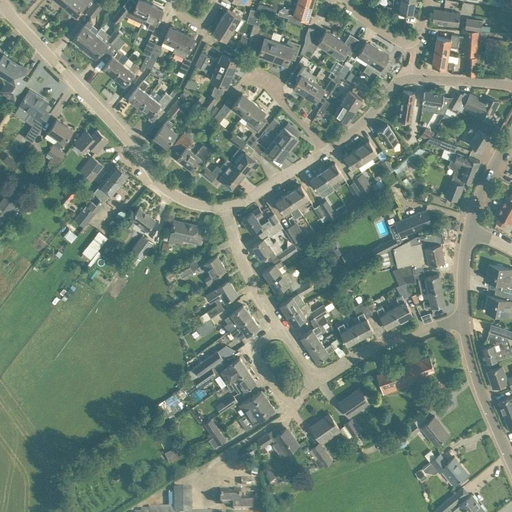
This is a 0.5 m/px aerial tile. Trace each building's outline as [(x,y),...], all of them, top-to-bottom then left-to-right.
[(69,0),(64,6),(75,15),(87,0),(69,0)] [(86,12),(93,17),(102,5),(96,0),(86,12)] [(142,23),(144,18),(150,3),(142,0),(137,0),(136,4),(133,3),(130,10),(121,7),(112,19),(117,23),(124,15),(127,16),(142,23)] [(415,0),(414,0),(393,0),(393,7),(386,6),(385,11),(392,12),(392,11),(412,14),(415,0)] [(259,2),(256,9),(262,11),(265,4),(259,2)] [(307,19),(311,6),(297,2),(295,10),(288,8),(287,8),(283,7),(279,9),(278,14),(290,18),(291,14),(298,16),(307,19)] [(150,3),(144,18),(150,21),(147,27),(153,30),(163,9),(150,3)] [(227,8),(220,20),(233,28),(240,17),(227,8)] [(249,15),(247,21),(253,23),(258,25),(262,11),(256,9),(254,16),(249,15)] [(431,22),(458,26),(460,13),(433,9),(431,22)] [(465,28),(481,30),(482,20),(466,18),(465,28)] [(73,38),(84,47),(85,47),(95,34),(95,33),(88,28),(92,23),(88,20),(84,24),(79,30),(73,38)] [(233,28),(220,20),(212,32),(226,40),(233,28)] [(176,46),(182,32),(170,26),(163,40),(164,41),(175,46),(176,46)] [(85,47),(84,47),(82,49),(93,58),(95,56),(96,56),(109,39),(114,43),(119,36),(123,32),(117,27),(110,35),(101,27),(95,33),(95,34),(85,47)] [(317,43),(328,50),(336,36),(325,29),(317,43)] [(271,38),(273,34),(260,30),(256,42),(262,44),(258,54),(273,59),(279,40),(271,38)] [(464,55),(476,56),(478,31),(465,30),(464,55)] [(194,37),(182,32),(176,46),(175,46),(172,52),(184,57),(185,57),(194,37)] [(238,48),(245,50),(248,40),(249,38),(242,33),(241,38),(238,48)] [(436,36),(434,51),(448,53),(449,45),(457,47),(459,35),(451,34),(450,38),(436,36)] [(328,50),(343,60),(347,53),(349,55),(359,39),(352,35),(347,43),(336,36),(328,50)] [(486,37),(484,46),(486,46),(505,50),(507,41),(489,38),(488,38),(486,37)] [(142,53),(142,54),(146,55),(149,57),(155,43),(148,39),(142,53)] [(291,55),(295,56),(300,44),(288,40),(287,43),(279,40),(273,59),(287,65),(291,55)] [(369,61),(377,48),(365,40),(355,57),(366,65),(367,64),(369,61)] [(155,43),(149,57),(155,60),(162,46),(155,43)] [(306,48),(303,54),(309,58),(313,52),(306,48)] [(389,55),(377,48),(369,61),(367,64),(378,72),(389,55)] [(102,67),(114,76),(123,64),(117,59),(122,53),(117,49),(112,55),(102,67)] [(200,68),(201,68),(204,61),(207,54),(201,51),(194,65),(200,68)] [(448,53),(434,51),(432,65),(453,69),(454,62),(447,61),(448,53)] [(215,58),(212,64),(214,65),(213,66),(231,74),(237,60),(222,53),(219,60),(215,58)] [(3,54),(0,58),(0,72),(8,78),(0,90),(15,100),(27,81),(21,77),(25,71),(19,67),(20,66),(3,54)] [(306,63),(309,58),(303,54),(300,59),(306,63)] [(146,55),(140,69),(142,71),(145,65),(149,57),(146,55)] [(466,74),(475,75),(476,57),(467,56),(466,74)] [(149,57),(145,65),(151,68),(152,67),(155,60),(149,57)] [(178,71),(185,74),(191,60),(185,57),(184,57),(178,71)] [(338,60),(331,71),(337,74),(340,69),(343,64),(338,60)] [(208,72),(209,72),(213,73),(210,79),(226,86),(231,74),(216,67),(213,66),(214,65),(204,61),(201,68),(205,70),(205,71),(205,72),(206,72),(207,73),(208,73),(208,72)] [(123,64),(114,76),(124,85),(134,72),(139,66),(134,62),(129,68),(123,64)] [(151,68),(149,72),(161,77),(163,72),(152,67),(151,68)] [(340,69),(337,74),(337,75),(343,78),(346,73),(340,69)] [(334,80),(337,75),(337,74),(331,71),(328,76),(331,78),(334,80)] [(295,83),(292,87),(304,94),(312,81),(305,76),(301,74),(295,83)] [(340,83),(343,78),(337,75),(334,80),(340,83)] [(195,81),(188,78),(185,85),(192,88),(195,81)] [(354,85),(365,93),(369,87),(357,79),(354,85)] [(128,98),(140,107),(150,94),(143,90),(148,83),(143,80),(138,86),(138,85),(128,98)] [(312,81),(304,94),(316,101),(324,88),(312,81)] [(155,99),(150,94),(140,107),(150,115),(155,110),(159,113),(172,97),(177,91),(173,88),(169,94),(166,92),(158,101),(155,99)] [(349,89),(341,101),(355,110),(362,98),(349,89)] [(398,119),(410,121),(415,92),(403,90),(398,119)] [(448,104),(451,99),(443,97),(443,93),(424,90),(422,102),(433,103),(436,112),(443,113),(448,105),(448,104)] [(456,90),(451,99),(448,104),(455,108),(463,94),(456,90)] [(22,99),(20,104),(26,108),(21,115),(33,123),(24,136),(32,141),(42,125),(45,122),(50,114),(43,109),(48,101),(39,96),(38,98),(28,91),(22,99)] [(167,111),(173,116),(187,97),(182,93),(167,111)] [(243,114),(244,115),(254,102),(242,93),(231,107),(235,111),(237,109),(243,114)] [(475,110),(479,112),(478,115),(488,120),(492,112),(491,111),(495,101),(497,102),(498,101),(488,96),(486,100),(485,100),(485,101),(470,93),(464,105),(475,110)] [(201,108),(206,112),(216,99),(211,95),(201,108)] [(196,103),(200,106),(204,101),(199,98),(196,103)] [(325,99),(322,102),(320,107),(327,112),(332,108),(334,104),(325,99)] [(355,110),(341,101),(334,113),(347,121),(355,110)] [(246,122),(258,131),(267,120),(261,115),(264,110),(254,102),(244,115),(249,119),(246,122)] [(214,117),(220,121),(226,113),(220,109),(214,117)] [(57,118),(48,131),(58,138),(54,145),(53,144),(48,152),(53,155),(48,162),(55,166),(58,161),(65,152),(59,149),(72,129),(57,118)] [(265,129),(271,134),(280,123),(274,118),(265,129)] [(173,124),(167,119),(154,135),(167,145),(176,133),(170,128),(173,124)] [(288,121),(275,138),(289,148),(298,137),(294,134),(298,129),(288,121)] [(379,144),(387,157),(394,152),(394,143),(398,140),(387,123),(377,130),(384,141),(379,144)] [(469,143),(472,145),(481,150),(490,136),(478,129),(471,125),(468,131),(474,135),(469,143)] [(422,132),(429,137),(432,132),(425,128),(422,132)] [(74,141),(83,149),(89,144),(96,151),(107,139),(97,129),(91,135),(86,130),(74,141)] [(204,145),(202,145),(196,152),(187,145),(192,139),(184,132),(176,142),(185,148),(182,151),(181,152),(181,153),(177,157),(192,169),(200,159),(203,161),(212,150),(204,145)] [(245,141),(251,146),(256,139),(258,137),(252,132),(245,141)] [(242,148),(246,143),(233,133),(229,139),(239,147),(241,148),(242,148)] [(449,150),(451,143),(433,136),(432,140),(439,143),(438,146),(449,150)] [(289,148),(275,138),(266,149),(280,160),(289,148)] [(256,139),(251,146),(254,148),(260,153),(265,147),(256,139)] [(368,140),(355,149),(363,160),(370,156),(374,162),(380,158),(376,152),(374,149),(368,140)] [(393,168),(397,173),(426,149),(420,147),(393,168)] [(363,160),(355,149),(344,156),(352,168),(356,174),(361,170),(357,164),(363,160)] [(5,159),(11,163),(16,153),(9,150),(5,159)] [(245,150),(234,163),(244,172),(249,176),(260,162),(245,150)] [(458,162),(464,165),(470,167),(470,165),(477,168),(480,161),(452,150),(448,158),(450,159),(458,162)] [(80,170),(86,175),(98,160),(92,155),(86,163),(80,170)] [(382,162),(388,171),(394,167),(388,157),(382,162)] [(81,182),(87,186),(98,173),(104,165),(98,160),(86,175),(81,182)] [(240,177),(244,172),(234,163),(231,161),(223,171),(217,167),(215,167),(211,171),(204,165),(199,171),(211,181),(215,175),(231,188),(240,177)] [(335,162),(323,170),(330,182),(337,178),(341,184),(346,180),(342,174),(335,162)] [(450,180),(449,179),(443,195),(457,200),(465,180),(471,182),(477,168),(470,165),(470,167),(464,165),(458,162),(450,180)] [(106,170),(101,177),(104,179),(105,178),(107,179),(108,177),(113,182),(116,178),(121,182),(122,181),(128,173),(116,164),(110,171),(109,172),(106,170)] [(323,170),(310,178),(316,186),(318,190),(322,196),(327,192),(334,188),(330,182),(323,170)] [(383,177),(390,188),(399,182),(392,171),(383,177)] [(353,182),(361,193),(372,186),(362,172),(353,179),(355,181),(353,182)] [(94,195),(87,204),(95,211),(109,194),(111,195),(121,182),(116,178),(113,182),(108,177),(107,179),(105,178),(104,179),(99,185),(92,194),(94,195)] [(361,193),(353,182),(349,185),(356,196),(361,193)] [(64,194),(70,200),(79,190),(72,184),(64,194)] [(301,185),(288,193),(296,205),(296,204),(303,200),(307,206),(312,203),(308,197),(308,196),(301,185)] [(0,202),(0,218),(2,220),(21,196),(11,188),(0,202)] [(511,192),(510,197),(506,196),(501,205),(511,211),(511,192)] [(296,205),(288,193),(276,201),(284,213),(288,219),(292,216),(294,218),(302,213),(296,204),(296,205)] [(321,203),(329,216),(335,212),(326,199),(321,203)] [(82,209),(75,219),(83,226),(95,211),(87,204),(86,204),(82,209)] [(314,208),(320,217),(325,214),(319,204),(314,208)] [(511,218),(511,211),(501,205),(496,215),(499,217),(496,222),(509,229),(511,224),(511,222),(510,222),(511,218)] [(131,218),(126,225),(131,228),(135,222),(146,230),(155,219),(139,207),(130,218),(131,218)] [(242,218),(251,232),(261,225),(255,216),(262,212),(259,207),(242,218)] [(271,209),(265,214),(269,219),(272,224),(278,220),(271,209)] [(395,222),(400,236),(431,223),(426,210),(395,222)] [(110,221),(110,222),(115,227),(121,220),(115,215),(110,221)] [(169,240),(182,243),(183,239),(200,243),(204,226),(174,219),(169,240)] [(268,227),(267,228),(268,228),(271,233),(282,226),(278,220),(272,224),(268,227)] [(292,224),(285,229),(294,243),(300,238),(292,224)] [(70,227),(64,235),(72,241),(78,234),(70,227)] [(415,235),(397,244),(397,245),(392,248),(396,266),(412,263),(413,266),(428,263),(444,260),(438,230),(415,235)] [(98,232),(83,251),(84,252),(90,257),(97,249),(106,238),(98,232)] [(123,266),(130,271),(152,242),(142,235),(127,255),(130,258),(123,266)] [(253,246),(251,248),(255,254),(257,253),(261,258),(263,257),(265,261),(269,258),(282,249),(276,240),(273,242),(268,235),(261,240),(252,246),(253,246)] [(387,242),(373,249),(376,256),(391,249),(387,242)] [(294,243),(278,254),(282,259),(298,249),(294,243)] [(320,262),(314,251),(303,258),(309,269),(320,262)] [(210,274),(204,278),(208,284),(221,277),(218,272),(225,268),(217,254),(198,265),(201,271),(206,268),(210,274)] [(283,264),(279,260),(262,271),(269,281),(282,273),(278,267),(283,264)] [(190,262),(176,269),(179,272),(182,277),(195,270),(190,262)] [(511,268),(489,263),(486,279),(508,284),(506,291),(511,292),(511,268)] [(392,270),(399,285),(404,282),(401,275),(413,273),(411,266),(392,270)] [(167,272),(166,273),(169,278),(170,277),(179,272),(176,269),(176,267),(167,272)] [(276,291),(295,278),(288,268),(282,273),(269,281),(276,291)] [(415,282),(413,273),(401,275),(404,282),(405,284),(415,282)] [(421,293),(428,291),(442,288),(439,274),(425,277),(418,278),(421,293)] [(237,292),(228,279),(216,287),(206,293),(210,300),(214,298),(217,304),(206,311),(210,317),(223,308),(220,303),(237,292)] [(279,304),(286,315),(299,306),(305,303),(300,296),(313,288),(308,281),(298,286),(295,288),(298,293),(293,296),(292,296),(279,304)] [(400,303),(392,307),(399,320),(401,323),(408,319),(406,316),(412,313),(404,298),(410,294),(405,284),(404,282),(399,285),(396,286),(401,295),(396,298),(400,303)] [(442,288),(428,291),(429,299),(422,301),(424,307),(431,305),(431,306),(445,303),(442,288)] [(511,292),(506,291),(505,298),(488,295),(485,311),(511,316),(511,311),(511,309),(509,308),(511,300),(511,292)] [(373,302),(367,305),(372,315),(374,318),(379,315),(386,327),(399,320),(392,307),(385,311),(378,298),(372,301),(373,302)] [(360,320),(353,324),(360,337),(373,330),(366,318),(372,315),(367,305),(367,306),(364,301),(359,304),(359,303),(353,306),(360,320)] [(299,306),(286,315),(293,325),(311,312),(310,311),(305,303),(299,306)] [(310,311),(311,312),(312,312),(316,319),(311,321),(311,322),(324,314),(329,311),(324,303),(310,311)] [(330,310),(334,315),(345,308),(341,303),(330,310)] [(251,315),(243,304),(225,318),(232,328),(251,315)] [(430,312),(421,316),(424,322),(432,320),(430,312)] [(324,314),(311,322),(314,326),(300,336),(308,348),(320,341),(315,334),(321,330),(319,327),(328,321),(326,316),(324,314)] [(232,328),(228,331),(229,332),(230,331),(234,336),(236,334),(240,339),(258,325),(251,315),(232,328)] [(360,337),(353,324),(347,328),(343,322),(337,326),(342,335),(347,344),(360,337)] [(202,323),(197,326),(202,334),(208,331),(202,323)] [(492,336),(489,335),(486,345),(480,347),(485,363),(494,360),(511,355),(510,349),(505,348),(503,339),(504,336),(511,338),(511,330),(490,323),(487,331),(493,333),(492,336)] [(320,341),(308,348),(317,361),(334,348),(340,344),(337,338),(330,342),(331,343),(324,348),(320,341)] [(223,358),(217,350),(193,367),(198,375),(212,366),(223,358)] [(226,383),(248,369),(239,356),(227,364),(228,365),(222,369),(225,374),(223,375),(228,382),(226,383)] [(376,374),(383,393),(420,380),(418,376),(434,371),(429,356),(376,374)] [(487,370),(493,387),(507,383),(501,365),(487,370)] [(194,378),(198,385),(216,373),(212,366),(198,375),(194,378)] [(248,369),(226,383),(231,390),(234,387),(238,393),(244,389),(256,381),(248,369)] [(177,390),(182,397),(188,393),(183,386),(177,390)] [(340,404),(348,415),(368,402),(359,388),(351,394),(353,396),(347,400),(347,399),(340,404)] [(239,404),(246,413),(268,398),(261,389),(239,404)] [(172,392),(159,403),(171,416),(184,404),(172,392)] [(216,405),(220,411),(237,400),(233,394),(216,405)] [(498,401),(503,414),(508,412),(511,418),(511,417),(511,397),(511,396),(498,401)] [(268,398),(246,413),(246,414),(239,419),(247,430),(257,423),(255,421),(274,408),(268,398)] [(508,412),(503,414),(509,430),(511,428),(511,417),(511,418),(508,412)] [(330,415),(320,422),(319,420),(310,426),(321,441),(339,428),(329,413),(329,414),(330,415)] [(433,417),(434,416),(421,426),(435,444),(448,433),(443,426),(442,427),(433,417)] [(212,436),(220,431),(211,418),(204,423),(212,436)] [(344,423),(352,435),(359,431),(351,418),(344,423)] [(402,433),(394,437),(397,443),(405,439),(404,437),(406,439),(420,427),(415,421),(401,433),(402,433)] [(272,443),(282,456),(301,442),(288,424),(274,434),(278,439),(272,443)] [(220,431),(212,436),(218,444),(226,439),(220,431)] [(260,447),(264,453),(268,450),(265,446),(273,440),(267,432),(257,439),(262,446),(260,447)] [(181,442),(164,451),(170,461),(187,452),(181,442)] [(319,442),(312,447),(324,464),(323,465),(324,466),(332,461),(319,442)] [(324,464),(312,447),(308,450),(312,455),(313,455),(313,456),(310,459),(312,462),(314,460),(319,468),(323,465),(324,464)] [(440,453),(429,461),(439,473),(443,469),(454,483),(465,474),(458,466),(460,464),(454,457),(447,462),(440,453)] [(422,470),(417,474),(422,480),(426,476),(422,470)] [(174,490),(174,498),(158,498),(158,507),(149,507),(149,509),(141,509),(141,511),(221,511),(192,511),(191,490),(174,490)] [(221,491),(221,504),(233,504),(233,509),(252,509),(251,499),(240,499),(240,491),(221,491)] [(445,501),(450,507),(461,498),(456,491),(445,501)] [(459,504),(453,509),(454,511),(482,511),(485,511),(471,494),(463,500),(459,504)]
